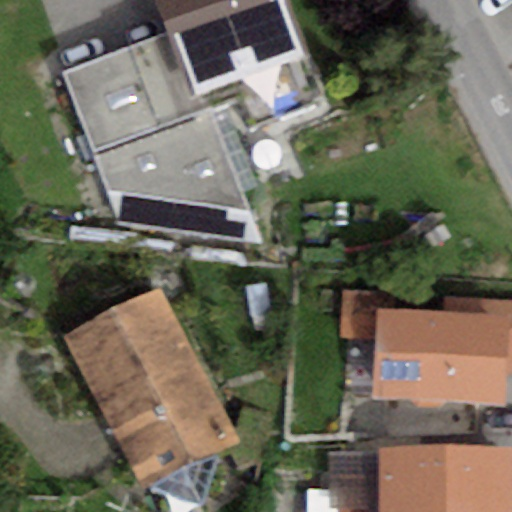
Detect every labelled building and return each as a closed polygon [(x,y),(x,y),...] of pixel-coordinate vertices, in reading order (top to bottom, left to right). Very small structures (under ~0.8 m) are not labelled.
[(264,0),(147,0),(189,110),(292,71),(264,0)] [(251,249),(200,123),(80,161),(113,237),(251,249)] [(511,304),(379,294),(371,391),(500,402),(503,368),(511,366),(511,304)] [(163,299),(62,348),(135,500),(237,452),(163,299)] [(511,511),(511,450),(385,453),(385,511),(511,511)]
